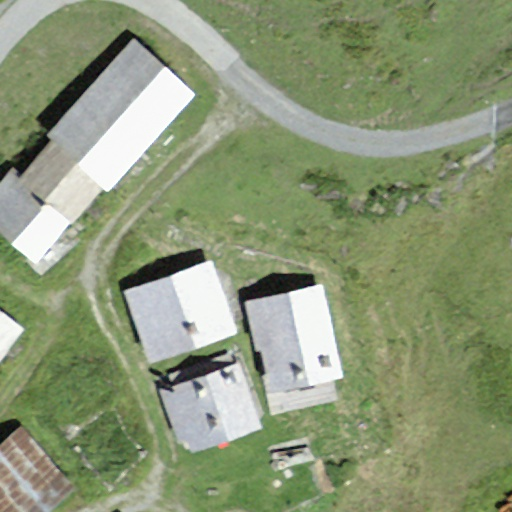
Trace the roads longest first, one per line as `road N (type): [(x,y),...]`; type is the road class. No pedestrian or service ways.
road 1 (track): [(275,101),(348,144),(413,141),(511,114)]
road 2 (track): [(165,0),(275,101)]
